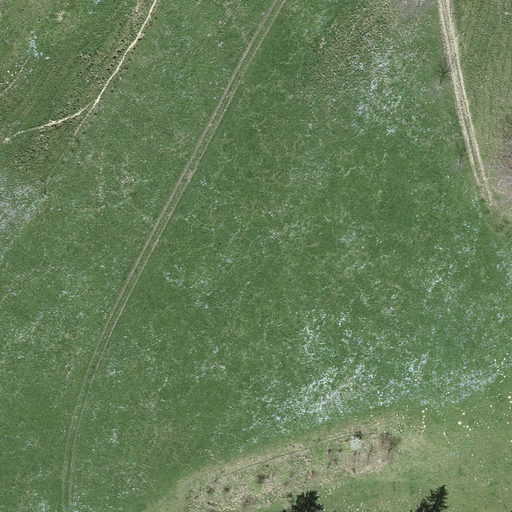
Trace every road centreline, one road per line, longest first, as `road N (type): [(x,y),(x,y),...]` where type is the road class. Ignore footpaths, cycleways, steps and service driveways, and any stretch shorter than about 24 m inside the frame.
road 1 (track): [(67,511),(74,423),(137,272),(281,0)]
road 2 (track): [(511,225),(492,214),(469,139),(444,0)]
